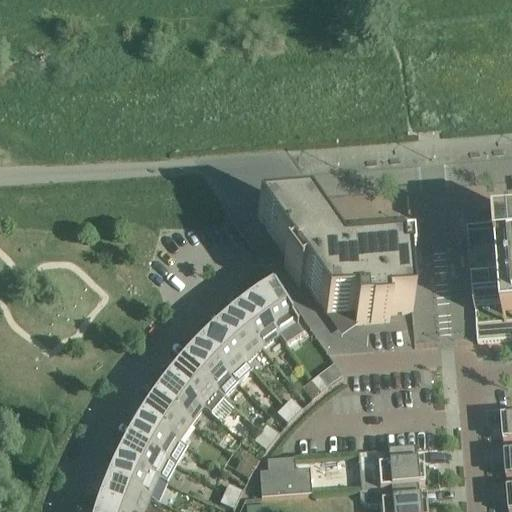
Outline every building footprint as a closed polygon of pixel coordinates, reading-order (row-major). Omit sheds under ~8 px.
[(400,257),(342,262),(307,213),(257,217),(326,317),(354,314),(355,326),(389,323),(389,321),(387,322),(386,316),(412,314),(408,270),(412,269),(411,253),(400,254),(400,257)] [(510,236),(469,239),(470,252),(477,339),(478,345),(511,342),(511,229),(511,230),(510,230),(510,236)] [(258,299),(251,303),(253,306),(279,339),(286,349),(304,336),(297,327),(271,289),(270,290),(264,294),(258,299)] [(251,303),(233,317),(235,320),(261,352),(279,339),(253,306),(251,303)] [(233,317),(215,332),(217,335),(245,366),(261,352),(235,320),(233,317)] [(204,343),(198,348),(201,350),(237,387),(252,373),(245,366),(217,335),(215,332),(209,337),(204,343)] [(187,360),(182,365),(184,367),(216,395),(223,402),(237,387),(201,350),(198,348),(193,354),(187,360)] [(172,377),(167,383),(170,385),(202,411),(211,418),(223,402),(216,395),(184,367),(182,365),(177,371),(172,377)] [(318,379),(310,385),(319,397),(327,391),(318,379)] [(167,383),(153,402),(155,404),(190,428),(202,411),(170,385),(167,383)] [(311,404),(319,397),(310,385),(302,391),(311,404)] [(153,402),(140,421),(142,423),(178,445),(190,428),(155,404),(153,402)] [(290,402),(283,409),(294,420),(301,413),(290,402)] [(287,427),(294,420),(283,409),(276,416),(287,427)] [(140,421),(127,441),(130,443),(176,468),(186,451),(178,445),(142,423),(140,421)] [(508,428),(503,428),(504,447),(510,447),(511,446),(511,421),(508,422),(508,428)] [(266,428),(260,435),(272,446),(278,438),(266,428)] [(253,444),(266,454),(272,446),(260,435),(253,444)] [(127,441),(116,462),(119,463),(157,482),(166,486),(176,468),(130,443),(127,441)] [(415,453),(358,457),(360,493),(423,489),(422,471),(416,471),(415,453)] [(245,457),(240,465),(253,473),(258,465),(245,457)] [(116,462),(107,483),(110,484),(148,501),(157,482),(119,463),(116,462)] [(295,474),(294,462),(266,464),(267,476),(259,476),(261,502),(311,498),(309,473),(295,474)] [(248,482),(253,473),(240,465),(235,474),(248,482)] [(107,483),(98,505),(101,506),(117,511),(144,511),(148,501),(110,484),(107,483)] [(228,488),(223,497),(238,503),(242,494),(228,488)] [(425,511),(425,507),(419,507),(418,490),(423,490),(423,489),(358,494),(359,502),(361,505),(364,507),(368,509),(380,508),(380,511),(425,511)] [(232,511),(233,511),(238,503),(223,497),(219,506),(232,511)]
